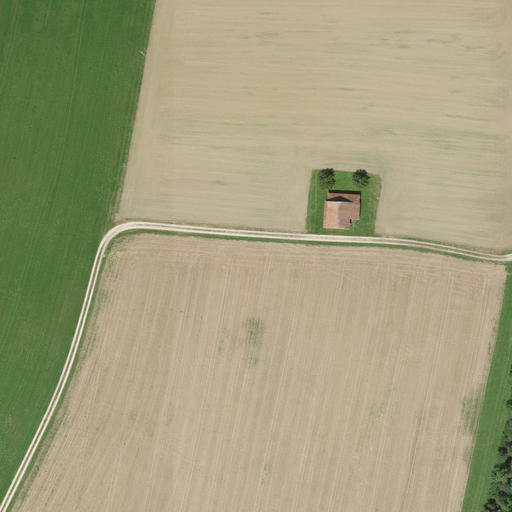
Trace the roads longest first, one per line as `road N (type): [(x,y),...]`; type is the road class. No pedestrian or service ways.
road 1 (track): [(0,511),(63,374),(100,246),(115,231),(135,225),(382,241),(503,258)]
road 2 (track): [(471,511),(511,321)]
